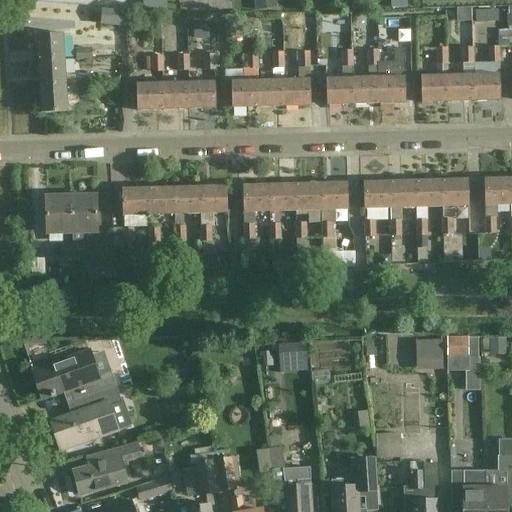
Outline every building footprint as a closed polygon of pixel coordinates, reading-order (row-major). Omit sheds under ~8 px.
[(167,8),(166,0),(144,0),(145,8),(167,8)] [(274,0),(252,0),(254,12),(275,10),(274,0)] [(126,26),(127,12),(103,9),(101,24),(126,26)] [(365,35),(373,35),(373,10),(351,10),(350,47),(364,47),(365,35)] [(37,35),(38,61),(64,59),(63,33),(37,35)] [(97,35),(96,46),(113,47),(113,36),(97,35)] [(499,46),(489,47),(490,62),(500,62),(500,61),(499,46)] [(473,47),(463,47),(464,63),(473,63),(474,63),(473,47)] [(447,48),(437,48),(438,62),(438,64),(447,63),(448,63),(447,48)] [(92,59),(91,49),(76,50),(76,60),(92,59)] [(378,66),(379,66),(379,63),(379,50),(369,50),(370,66),(378,66)] [(310,51),(301,52),(301,67),(310,67),(310,51)] [(352,66),(353,66),(353,51),(344,51),(344,65),(344,66),(352,66)] [(284,53),(274,54),(274,68),(284,68),(284,53)] [(205,69),(215,69),(215,54),(205,54),(205,69)] [(257,54),(247,54),(248,69),(258,69),(257,54)] [(163,71),(163,55),(153,55),(153,71),(163,71)] [(179,55),(179,70),(189,70),(188,55),(179,55)] [(66,86),(78,85),(78,76),(65,76),(64,59),(38,61),(40,87),(66,86)] [(94,73),(115,73),(115,60),(94,59),(94,73)] [(474,75),(474,102),(501,101),(500,74),(501,74),(501,61),(500,61),(500,62),(490,62),(488,62),(488,63),(486,63),(486,74),(474,75)] [(447,75),(447,63),(438,64),(438,62),(436,62),(437,76),(421,76),(422,103),(448,102),(447,75)] [(405,77),(404,65),(396,65),(396,63),(379,63),(379,66),(378,66),(378,78),(379,77),(380,104),(406,103),(405,77)] [(463,63),(463,75),(447,75),(448,102),(474,102),(474,75),(473,63),(464,63),(463,63)] [(353,78),(352,66),(344,66),(344,65),(342,65),(342,79),(327,79),(328,105),(354,105),(353,78)] [(311,79),(310,67),(301,67),(299,67),(299,69),(298,69),(298,79),(284,80),(285,106),(311,106),(311,79)] [(246,81),(232,81),(232,108),(259,107),(258,81),(258,69),(248,69),(246,69),(246,81)] [(93,75),(78,76),(78,85),(78,86),(94,85),(93,75)] [(378,78),(353,78),(354,105),(380,104),(379,77),(378,78)] [(273,80),(258,81),(259,107),(285,106),(284,80),(273,80)] [(164,110),(190,109),(189,82),(163,83),(164,110)] [(216,82),(189,82),(190,109),(216,108),(216,82)] [(164,110),(163,83),(137,84),(137,110),(164,110)] [(80,112),(80,111),(79,102),(78,101),(67,102),(66,86),(40,87),(41,113),(67,112),(67,113),(80,112)] [(94,101),(79,102),(80,111),(95,110),(94,101)] [(511,206),(511,179),(485,180),(485,206),(511,206)] [(455,220),(455,207),(469,207),(469,180),(442,181),(444,235),(453,235),(453,220),(455,220)] [(444,235),(442,181),(416,182),(417,208),(443,208),(443,235),(444,235)] [(391,209),(390,182),(364,183),(364,210),(391,209)] [(416,182),(390,182),(391,209),(391,221),(392,237),(402,236),(401,221),(403,221),(402,209),(417,208),(416,182)] [(322,184),(323,223),(333,223),(335,223),(334,210),(348,210),(348,183),(322,184)] [(322,184),(296,185),(296,211),(308,211),(309,224),(323,224),(323,223),(322,184)] [(296,185),(269,186),(270,212),(296,211),(296,185)] [(269,186),(243,186),(244,213),(243,213),(244,226),(245,226),(245,225),(255,225),(254,212),(270,212),(269,186)] [(202,214),(201,187),(175,188),(175,214),(202,214)] [(228,213),(227,187),(201,187),(202,214),(202,226),(211,225),(211,226),(214,226),(214,213),(228,213)] [(148,189),(149,215),(175,214),(175,188),(148,189)] [(149,215),(148,189),(122,190),(123,216),(149,215)] [(73,233),(72,197),(46,198),(47,234),(73,233)] [(97,232),(96,197),(72,197),(73,233),(73,245),(84,245),(83,233),(97,232)] [(496,219),(486,219),(486,234),(496,234),(496,219)] [(418,220),(418,236),(428,236),(427,220),(418,220)] [(366,238),(376,237),(375,221),(365,222),(366,238)] [(333,223),(323,223),(323,224),(323,238),(333,238),(333,223)] [(271,240),(281,240),(281,224),(271,225),(271,240)] [(297,239),(307,239),(307,224),(297,224),(297,239)] [(211,225),(202,226),(202,241),(212,241),(211,226),(211,225)] [(255,225),(245,225),(245,226),(246,240),(256,240),(255,225)] [(176,226),(177,242),(186,242),(186,226),(176,226)] [(124,244),(134,243),(134,227),(113,228),(114,248),(124,248),(124,244)] [(150,227),(150,243),(160,243),(159,227),(150,227)] [(323,238),(324,254),(334,254),(333,238),(323,238)] [(73,258),(73,245),(63,245),(63,258),(73,258)] [(84,245),(73,245),(73,258),(85,257),(84,245)] [(477,262),(477,250),(462,251),(463,263),(477,262)] [(490,250),(477,250),(477,262),(490,262),(490,250)] [(328,269),(354,268),(354,253),(334,254),(324,254),(325,270),(328,269)] [(272,273),(290,273),(290,262),(272,263),(272,273)] [(117,290),(117,269),(89,270),(89,290),(117,290)] [(468,338),(447,338),(447,359),(468,358),(468,338)] [(416,341),(417,371),(443,370),(442,340),(416,341)] [(306,343),(279,345),(280,363),(307,361),(306,343)] [(63,392),(67,403),(117,386),(112,371),(98,376),(89,350),(88,350),(88,351),(33,371),(43,398),(42,399),(42,400),(51,396),(52,397),(56,395),(63,392)] [(122,401),(117,386),(67,403),(71,415),(51,422),(61,450),(118,430),(109,406),(122,401)] [(400,458),(399,434),(376,434),(377,459),(400,458)] [(142,459),(137,444),(85,458),(88,468),(74,472),(80,494),(126,481),(122,468),(129,466),(128,463),(142,459)] [(201,494),(218,492),(213,460),(214,460),(213,454),(190,457),(191,465),(196,464),(201,494)] [(498,472),(484,472),(484,487),(484,511),(506,511),(506,496),(511,496),(511,455),(498,455),(498,472)] [(237,491),(232,457),(215,460),(220,493),(237,491)] [(356,480),(331,482),(332,488),(333,488),(333,511),(366,511),(366,494),(377,494),(375,460),(355,461),(356,480)] [(411,462),(411,487),(403,488),(403,511),(439,511),(439,487),(424,488),(424,462),(411,462)] [(272,470),(277,504),(290,502),(290,511),(313,511),(311,467),(283,469),(283,468),(272,470)] [(463,511),(484,511),(484,487),(484,472),(484,471),(463,471),(463,511)] [(167,478),(137,487),(140,500),(171,491),(167,478)] [(232,498),(234,511),(262,511),(262,509),(245,511),(244,511),(241,496),(232,498)] [(134,511),(130,500),(116,505),(117,506),(99,511),(134,511)] [(188,511),(210,511),(209,503),(187,506),(188,511)]
